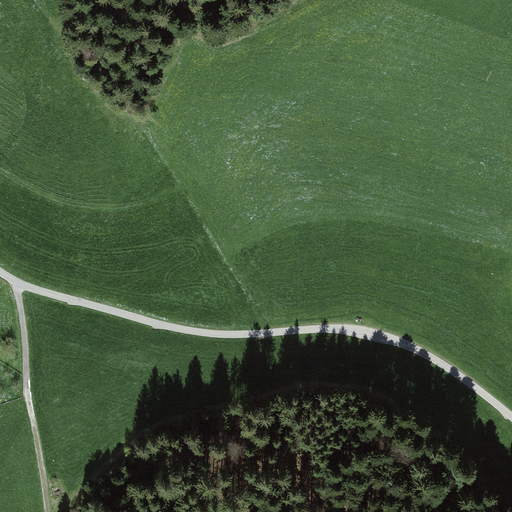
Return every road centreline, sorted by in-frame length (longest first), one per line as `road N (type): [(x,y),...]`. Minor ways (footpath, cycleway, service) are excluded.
road 1 (unclassified): [(0,271),(30,288),(189,330),(378,334),(430,357),(511,414)]
road 2 (track): [(16,282),(45,511)]
